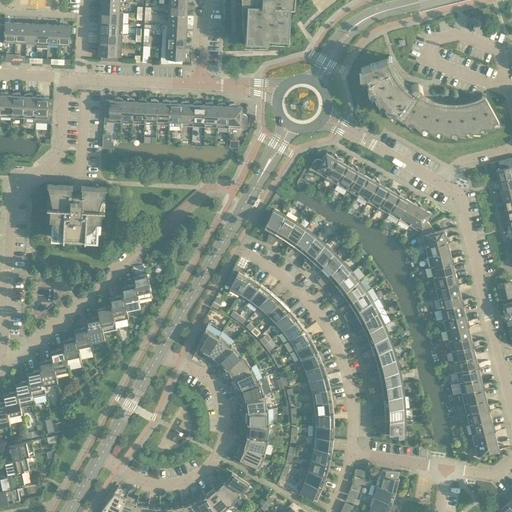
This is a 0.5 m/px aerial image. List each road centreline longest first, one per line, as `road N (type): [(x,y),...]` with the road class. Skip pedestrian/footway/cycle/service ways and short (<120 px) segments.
road 1 (residential): [(7,365),(13,196),(59,154),(64,79)]
road 2 (residential): [(106,453),(129,477),(164,486),(188,480),(217,453),(225,427),(219,396),(204,375),(160,350)]
road 3 (tertiary): [(160,350),(288,126)]
road 4 (residential): [(350,454),(346,375),(324,322),(285,279),(243,253)]
road 5 (residential): [(511,408),(459,195),(442,183)]
road 6 (residential): [(507,82),(492,46),(445,36),(430,61),(500,84)]
road 7 (residential): [(7,365),(139,252)]
road 8 (tertiary): [(428,0),(360,21),(314,82)]
